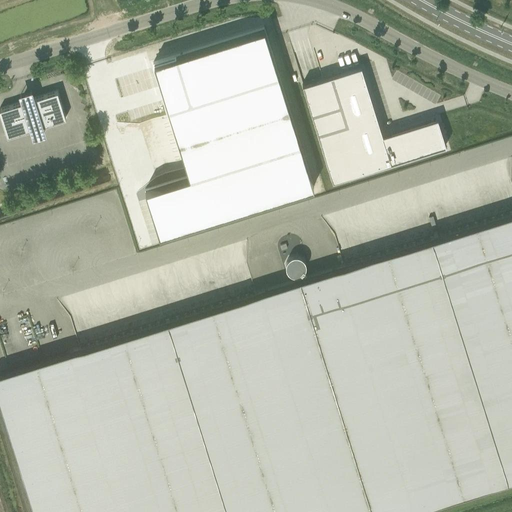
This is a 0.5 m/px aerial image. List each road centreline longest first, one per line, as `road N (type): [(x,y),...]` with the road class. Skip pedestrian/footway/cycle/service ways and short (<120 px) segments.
road 1 (unclassified): [(213,0),(0,65)]
road 2 (unclassified): [(511,93),(312,0)]
